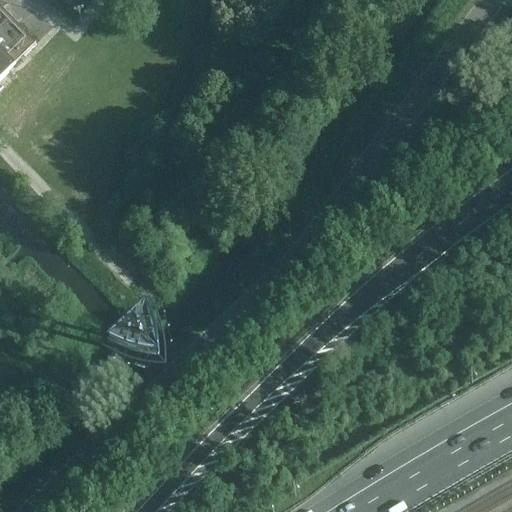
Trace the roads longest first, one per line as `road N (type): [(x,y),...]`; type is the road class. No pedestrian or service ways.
road 1 (unknown): [(496,0),(287,265),(41,511)]
road 2 (motorway): [(511,180),(331,324),(147,511)]
road 3 (motorway): [(511,420),(355,511)]
